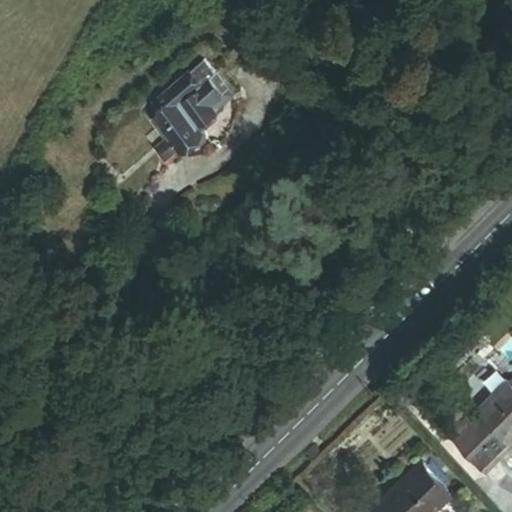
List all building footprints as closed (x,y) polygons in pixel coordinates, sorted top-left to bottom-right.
[(258,46),(249,55),(262,69),(271,60),(258,46)] [(200,64),(136,120),(160,147),(150,156),(162,169),(189,145),(196,152),(209,141),(199,129),(232,100),(200,64)] [(81,177),(90,186),(105,171),(96,162),(81,177)] [(511,382),(505,376),(449,435),(484,469),(510,442),(505,437),(511,430),(511,382)] [(406,465),(364,508),(367,511),(422,511),(438,496),(406,465)]
